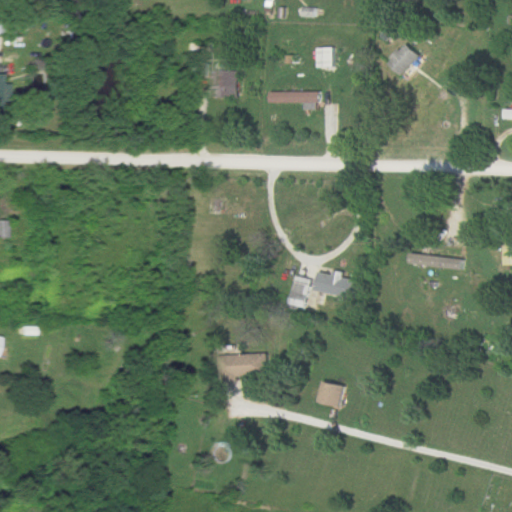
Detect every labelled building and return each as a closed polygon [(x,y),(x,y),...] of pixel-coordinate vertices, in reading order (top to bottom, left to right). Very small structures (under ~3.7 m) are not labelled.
[(425,55),(411,42),(393,62),(407,75),(425,55)] [(209,62),(191,62),(191,76),(209,76),(209,62)] [(243,70),(217,70),(217,96),(243,97),(243,70)] [(283,100),(324,100),(324,91),(283,91),(283,100)] [(480,297),(490,297),(490,252),(480,252),(480,297)] [(358,281),(324,270),(318,288),(352,299),(358,281)] [(310,310),(313,279),(299,278),(295,309),(310,310)] [(271,379),(270,355),(225,355),(225,379),(271,379)] [(322,401),(342,406),(348,386),(327,381),(322,401)]
